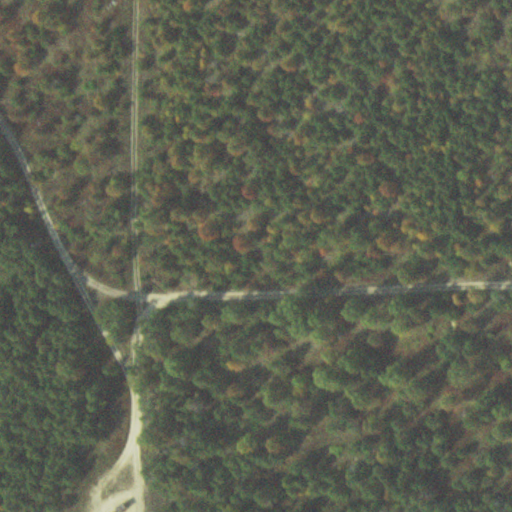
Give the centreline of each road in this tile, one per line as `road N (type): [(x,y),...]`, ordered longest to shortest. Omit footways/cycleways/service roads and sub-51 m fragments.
road 1 (track): [(0,140),(57,260),(100,300),(121,413),(85,468),(76,511)]
road 2 (track): [(511,288),(100,300)]
